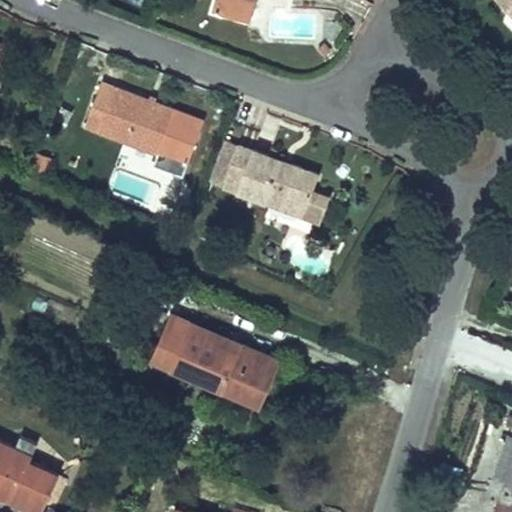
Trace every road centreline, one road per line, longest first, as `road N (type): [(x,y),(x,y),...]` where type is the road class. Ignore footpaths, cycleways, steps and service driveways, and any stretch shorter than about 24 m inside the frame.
road 1 (residential): [(391,511),(481,191)]
road 2 (residential): [(328,96),(280,88),(37,0)]
road 3 (residential): [(328,96),(481,191)]
road 4 (residential): [(511,127),(377,37)]
